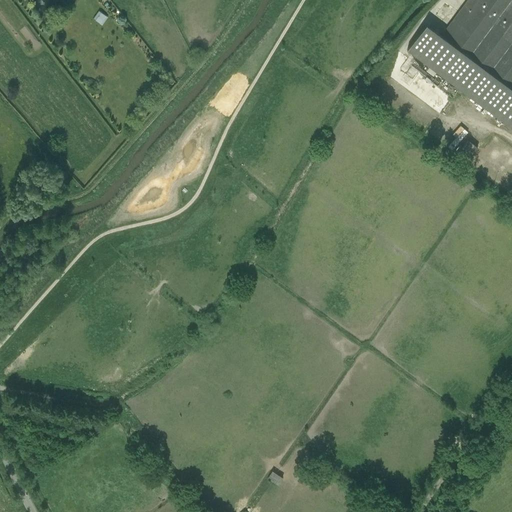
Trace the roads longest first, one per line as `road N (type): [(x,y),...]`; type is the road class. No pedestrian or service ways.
road 1 (track): [(90,195),(254,0)]
road 2 (track): [(420,511),(511,382)]
